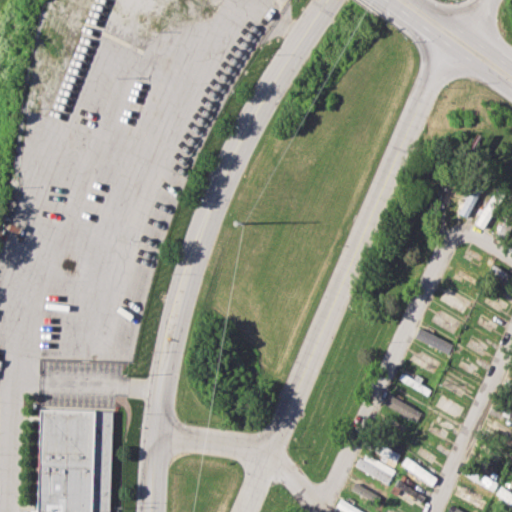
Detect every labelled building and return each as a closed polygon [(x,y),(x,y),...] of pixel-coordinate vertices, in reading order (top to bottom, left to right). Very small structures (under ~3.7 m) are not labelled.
[(478,186),(466,183),(456,213),(468,217),(478,186)] [(504,285),(510,274),(491,264),(485,275),(504,285)] [(412,338),(447,352),(451,342),(416,328),(412,338)] [(415,421),(420,411),(386,393),(381,403),(415,421)] [(511,407),(505,404),(501,412),(511,418),(511,407)] [(33,511),(37,407),(113,410),(107,511),(33,511)] [(511,437),(511,435),(487,425),(484,431),(510,443),(511,437)] [(396,459),(400,445),(379,439),(375,453),(396,459)] [(354,467),(388,481),(394,467),(360,453),(354,467)] [(436,476),(404,457),(399,465),(431,484),(436,476)] [(493,489),(496,480),(465,467),(461,475),(493,489)] [(412,504),(419,494),(396,479),(389,489),(412,504)] [(485,498),(455,487),(451,496),(481,507),(485,498)] [(511,504),(511,494),(498,487),(493,495),(511,504)]
